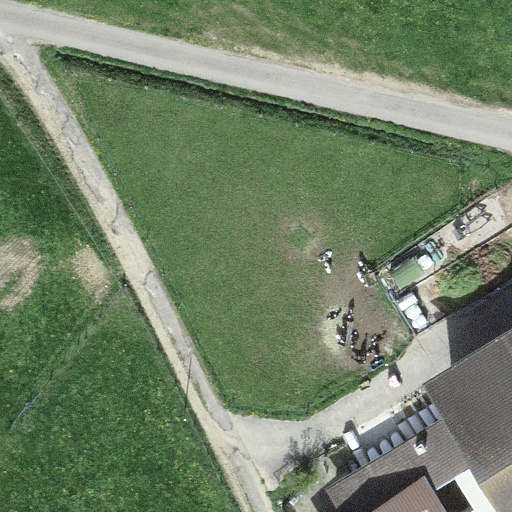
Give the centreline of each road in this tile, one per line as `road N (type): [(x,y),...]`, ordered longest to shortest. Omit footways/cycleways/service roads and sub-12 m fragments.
road 1 (track): [(0,19),(256,511)]
road 2 (unclassified): [(0,18),(511,140)]
